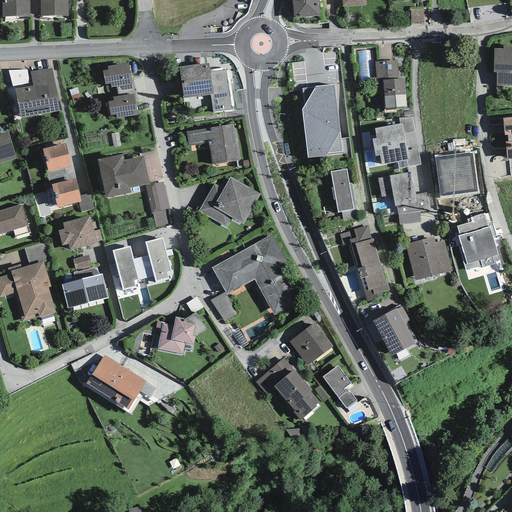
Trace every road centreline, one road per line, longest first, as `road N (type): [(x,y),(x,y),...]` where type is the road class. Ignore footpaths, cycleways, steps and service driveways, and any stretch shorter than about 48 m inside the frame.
road 1 (residential): [(144,48),(191,287),(178,303),(30,376),(10,372),(0,349)]
road 2 (tertiary): [(245,53),(272,197),(340,315)]
road 3 (tertiary): [(340,315),(265,114),(268,60)]
road 4 (tertiary): [(419,511),(388,405),(340,315)]
road 5 (residential): [(479,32),(488,168),(511,239)]
road 6 (residential): [(280,42),(479,32)]
road 7 (residential): [(144,48),(0,54)]
